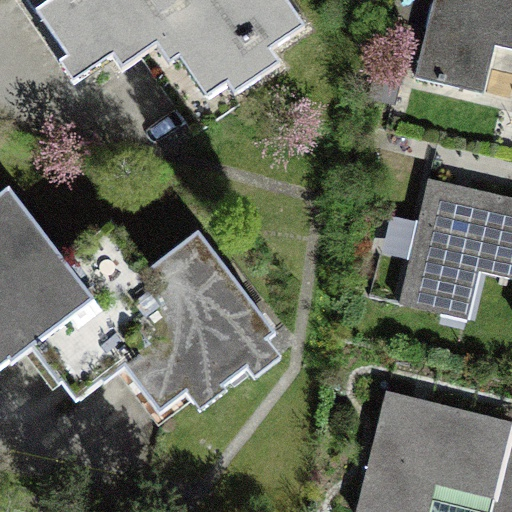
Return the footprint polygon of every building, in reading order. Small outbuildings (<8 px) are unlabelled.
[(276,56),(308,35),(285,0),(73,0),(46,18),(75,62),(63,70),(75,89),(119,61),(128,75),(165,51),(178,72),(188,66),(212,103),(234,88),(243,103),(287,74),(276,56)] [(511,0),(435,0),(415,79),(488,98),(501,49),(511,51),(511,0)] [(511,217),(440,199),(409,319),(482,338),(495,289),(511,293),(511,217)] [(95,305),(68,272),(14,203),(0,214),(0,379),(39,349),(95,305)] [(95,305),(39,349),(86,408),(130,374),(167,422),(197,398),(212,417),(233,400),(227,392),(250,374),(264,391),(286,374),(273,357),(283,348),(206,250),(159,286),(117,234),(68,272),(95,305)] [(511,452),(386,420),(362,511),(440,511),(441,509),(451,511),(502,511),(511,477),(511,452)] [(511,511),(511,477),(502,511),(511,511)]
